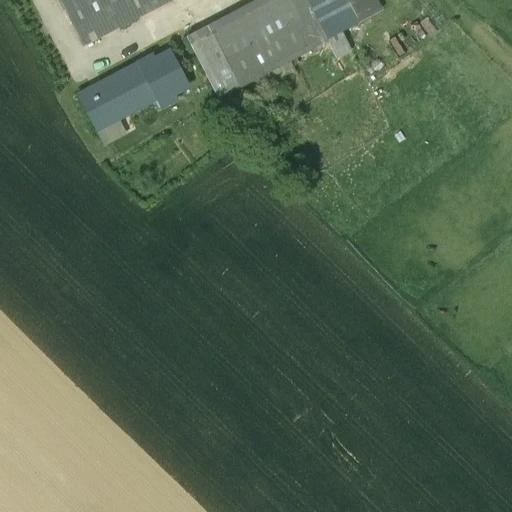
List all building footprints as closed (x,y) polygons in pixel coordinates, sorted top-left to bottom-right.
[(57,0),(82,47),(171,1),(170,0),(57,0)] [(305,0),(257,0),(186,37),(217,99),(328,41),(327,40),(305,0)] [(375,0),(305,0),(327,40),(382,11),(375,0)] [(153,56),(136,65),(155,102),(159,109),(177,100),(175,96),(190,88),(170,51),(154,59),(153,56)] [(136,65),(76,95),(95,132),(155,102),(136,65)]
